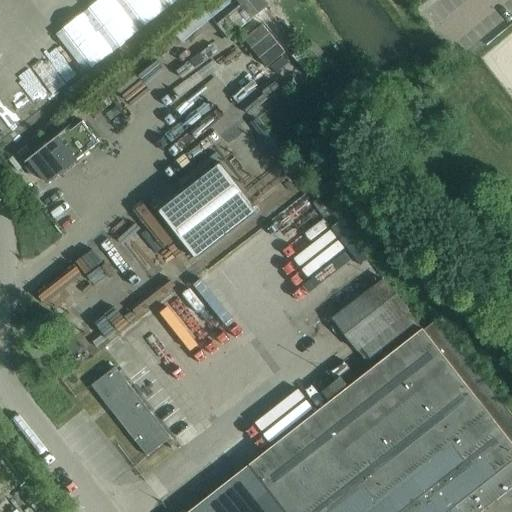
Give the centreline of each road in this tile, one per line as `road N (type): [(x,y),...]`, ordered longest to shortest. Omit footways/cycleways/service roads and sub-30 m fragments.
road 1 (unknown): [(122,511),(269,390)]
road 2 (residential): [(108,511),(0,369)]
